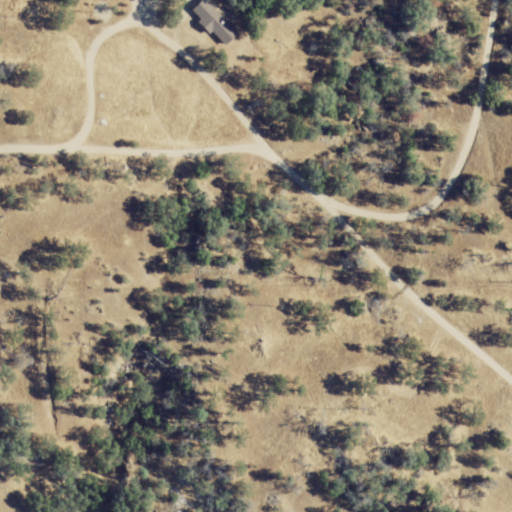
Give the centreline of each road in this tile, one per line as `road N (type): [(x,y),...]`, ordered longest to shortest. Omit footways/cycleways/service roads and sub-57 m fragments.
road 1 (residential): [(511,382),(431,315),(280,158),(254,146),(0,150)]
road 2 (residential): [(319,197),(397,219),(427,212),(475,125),(495,0)]
